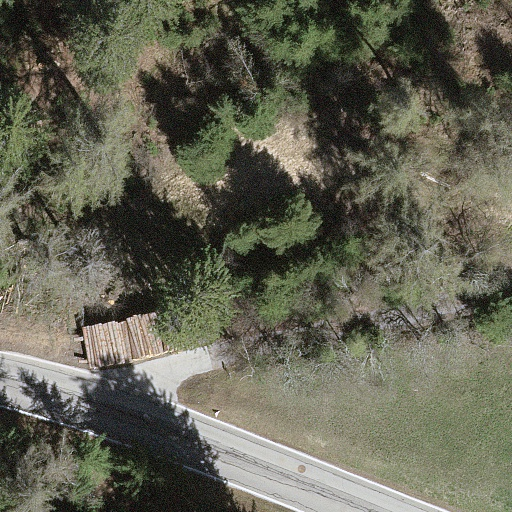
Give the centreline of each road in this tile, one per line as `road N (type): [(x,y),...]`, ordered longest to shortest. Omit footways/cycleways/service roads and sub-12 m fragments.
road 1 (track): [(511,302),(335,331),(124,383),(95,406)]
road 2 (tertiary): [(0,381),(169,430),(382,511)]
